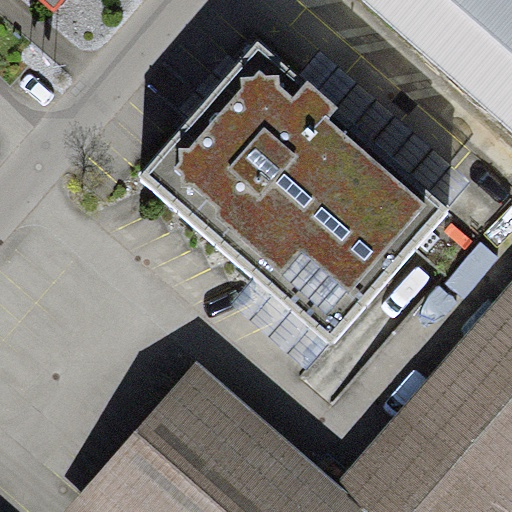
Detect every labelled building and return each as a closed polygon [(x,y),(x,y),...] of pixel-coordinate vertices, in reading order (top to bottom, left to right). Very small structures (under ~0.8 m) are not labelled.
[(23,0),(53,26),(76,0),(23,0)] [(511,0),(358,0),(511,133),(511,0)] [(261,47),(145,178),(331,343),(447,212),(261,47)] [(493,511),(511,491),(511,300),(352,485),(382,511),(493,511)] [(356,511),(191,370),(80,498),(96,511),(356,511)]
